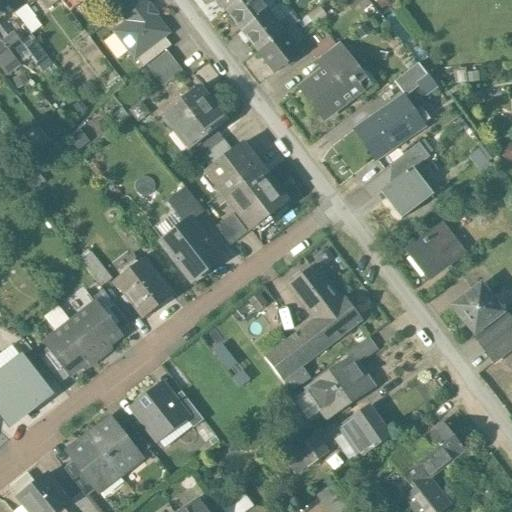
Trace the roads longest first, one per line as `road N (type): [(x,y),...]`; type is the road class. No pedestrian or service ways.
road 1 (residential): [(339,215),(0,478)]
road 2 (residential): [(511,435),(339,215)]
road 3 (residential): [(339,215),(182,0)]
